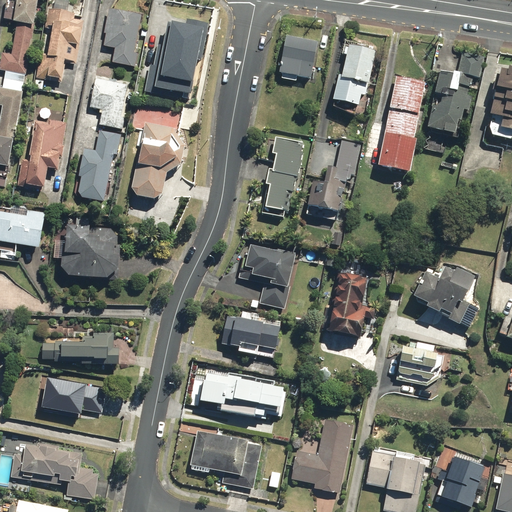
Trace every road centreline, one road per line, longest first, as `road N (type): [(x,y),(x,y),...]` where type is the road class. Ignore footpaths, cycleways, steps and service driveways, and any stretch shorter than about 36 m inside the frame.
road 1 (residential): [(254,0),(213,224),(170,324),(135,505)]
road 2 (primary): [(350,0),(511,24)]
